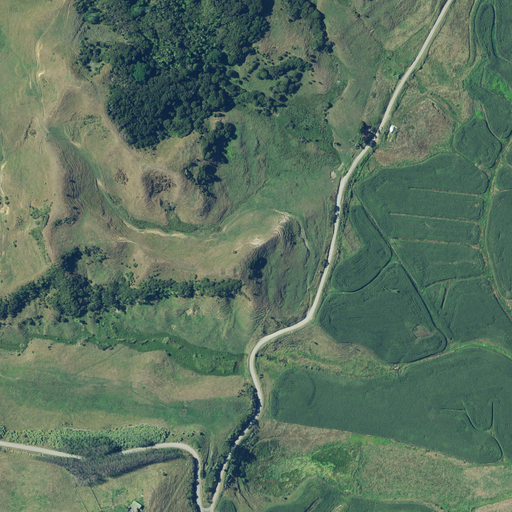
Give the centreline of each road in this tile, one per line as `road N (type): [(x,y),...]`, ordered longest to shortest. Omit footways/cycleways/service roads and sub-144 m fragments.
road 1 (unclassified): [(211,511),(230,447),(254,418),(254,354),(312,315),(348,175),(451,0)]
road 2 (unclassified): [(0,443),(89,458),(185,446),(195,451),(201,511)]
